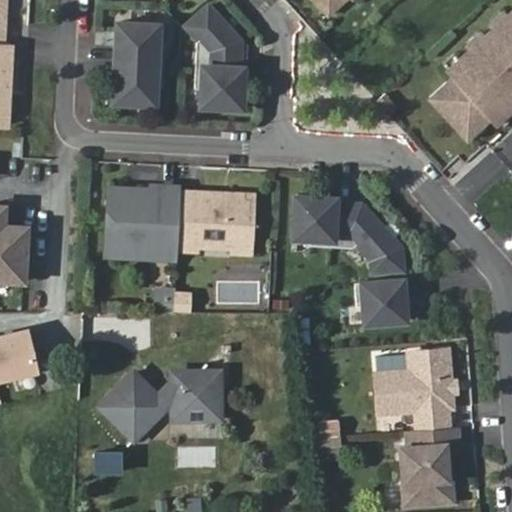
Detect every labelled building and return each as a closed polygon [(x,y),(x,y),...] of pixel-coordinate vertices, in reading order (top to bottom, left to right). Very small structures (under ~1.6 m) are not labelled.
[(314,0),(328,15),(345,0),(314,0)] [(208,5),(186,25),(199,39),(196,41),(194,88),(200,88),(200,106),(242,108),(243,85),(238,84),(240,40),(208,5)] [(450,78),(427,98),(464,138),(486,119),(492,126),(511,107),(511,9),(444,71),(450,78)] [(159,24),(116,21),(115,45),(120,45),(119,78),(114,78),(112,102),(155,104),(156,86),(162,86),(164,41),(158,41),(159,24)] [(0,124),(7,125),(10,61),(0,60),(0,49),(0,43),(0,42),(0,124)] [(0,60),(10,61),(11,43),(0,43),(0,49),(0,60)] [(383,93),(376,100),(388,114),(396,107),(383,93)] [(180,190),(180,186),(150,185),(150,190),(136,189),(136,194),(129,193),(129,188),(108,187),(105,255),(126,256),(127,244),(177,247),(178,238),(180,190)] [(251,241),(254,193),(234,193),(229,197),(205,196),(200,191),(180,190),(178,238),(198,239),(198,234),(203,229),(227,230),(232,235),(231,240),(251,241)] [(316,197),(293,196),(291,238),(309,239),(308,245),(351,247),(354,244),(371,259),(372,271),(402,269),(400,247),(370,213),(351,212),(351,204),(316,202),(316,197)] [(0,280),(26,282),(29,227),(0,225),(0,280)] [(398,279),(354,283),(356,306),(362,305),(364,323),(406,320),(404,297),(399,297),(398,279)] [(155,289),(155,299),(174,300),(175,294),(175,290),(155,289)] [(174,300),(174,313),(190,313),(192,295),(175,294),(174,300)] [(155,299),(154,313),(174,313),(174,300),(155,299)] [(27,328),(0,334),(0,379),(36,371),(27,328)] [(447,407),(443,349),(403,352),(405,371),(370,373),(373,412),(410,410),(412,430),(422,429),(444,427),(442,407),(447,407)] [(220,418),(220,371),(173,371),(174,380),(158,395),(135,369),(101,401),(132,436),(170,402),(173,405),(173,418),(220,418)] [(319,418),(319,457),(341,457),(341,418),(319,418)] [(459,441),(458,426),(444,427),(422,429),(424,444),(449,442),(459,441)] [(448,479),(446,466),(451,466),(449,442),(424,444),(422,429),(412,430),(406,430),(407,445),(400,445),(402,482),(406,481),(420,495),(421,503),(454,501),(452,478),(448,479)] [(420,495),(406,481),(402,482),(404,505),(421,503),(420,495)]
